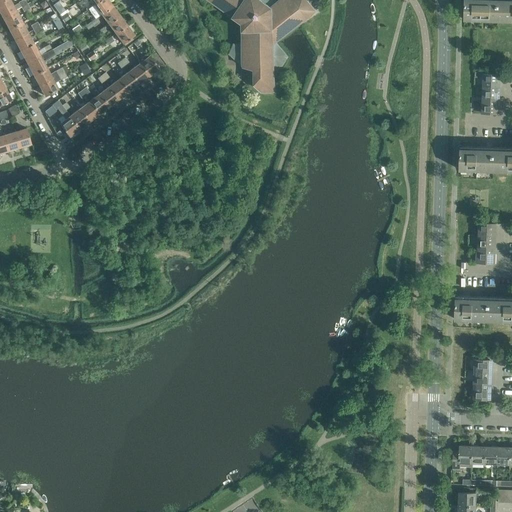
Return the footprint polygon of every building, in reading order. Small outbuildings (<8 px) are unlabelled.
[(28,4),(28,3),(25,0),(22,0),(19,2),(14,5),(11,0),(7,0),(0,4),(0,11),(3,17),(16,10),(21,7),(28,4)] [(102,14),(113,6),(108,0),(100,0),(95,4),(89,9),(96,18),(97,17),(98,17),(102,14)] [(260,0),(260,1),(258,0),(211,0),(243,22),(244,45),(235,45),(232,54),(245,65),(245,66),(258,66),(258,72),(255,76),(255,84),(259,87),(262,87),(262,91),(274,91),(273,65),(281,64),(286,56),(274,41),(313,9),(311,7),(305,0),(305,1),(304,0),(281,0),(277,4),(273,0),(260,0)] [(511,0),(465,0),(465,19),(511,20),(511,0)] [(30,2),(28,3),(28,4),(21,7),(24,12),(30,8),(30,7),(33,6),(30,2)] [(61,6),(56,10),(59,15),(64,11),(61,6)] [(109,24),(120,16),(113,6),(102,14),(109,24)] [(16,10),(3,17),(9,28),(22,21),(16,10)] [(71,18),(67,13),(61,18),(65,23),(71,18)] [(116,34),(128,25),(120,16),(109,24),(116,34)] [(57,17),(52,20),(58,29),(63,27),(57,17)] [(88,30),(100,21),(98,17),(97,17),(96,18),(86,26),(88,30)] [(22,21),(9,28),(15,39),(29,32),(22,21)] [(33,30),(40,26),(38,21),(31,25),(33,30)] [(79,24),(72,29),(75,33),(82,28),(79,24)] [(128,25),(116,34),(124,43),(135,35),(128,25)] [(101,35),(107,31),(104,26),(98,31),(101,35)] [(29,32),(15,39),(21,51),(35,43),(29,32)] [(108,45),(114,40),(111,36),(105,41),(108,45)] [(82,51),(88,48),(85,42),(78,46),(82,51)] [(38,50),(35,43),(21,51),(28,62),(52,49),(50,44),(38,50)] [(140,63),(150,76),(160,69),(142,45),(137,48),(145,59),(140,63)] [(55,54),(61,50),(58,46),(52,49),(46,52),(41,55),(28,62),(34,73),(47,66),(45,62),(55,54)] [(90,61),(97,56),(93,50),(86,55),(90,61)] [(121,60),(126,66),(130,62),(126,57),(121,60)] [(126,66),(121,60),(117,63),(122,69),(126,66)] [(150,76),(140,63),(130,71),(140,84),(150,76)] [(86,64),(79,67),(84,76),(91,72),(86,64)] [(68,69),(66,65),(62,67),(56,71),(51,74),(47,66),(34,73),(40,84),(64,71),(68,69)] [(102,75),(106,80),(110,77),(106,72),(105,72),(101,67),(98,69),(102,74),(102,75)] [(64,71),(40,84),(46,96),(59,88),(56,82),(61,79),(61,80),(67,76),(64,71)] [(140,84),(130,71),(120,78),(130,91),(140,84)] [(482,86),(501,86),(501,73),(483,73),(482,86)] [(106,80),(102,75),(98,78),(102,84),(106,80)] [(130,91),(120,78),(110,86),(120,99),(130,91)] [(120,99),(110,86),(100,93),(110,106),(120,99)] [(482,98),(500,98),(501,86),(482,86),(482,98)] [(82,90),(86,96),(90,93),(86,87),(82,90)] [(0,106),(12,100),(6,89),(0,92),(0,106)] [(86,96),(82,90),(78,93),(82,99),(86,96)] [(110,106),(100,93),(91,101),(100,114),(110,106)] [(500,98),(482,98),(481,113),(500,114),(500,98)] [(100,114),(91,101),(81,108),(90,122),(100,114)] [(62,105),(67,111),(71,108),(66,102),(62,105)] [(13,116),(19,113),(15,105),(8,108),(13,116)] [(63,114),(67,111),(62,105),(58,108),(63,114)] [(90,122),(81,108),(71,116),(81,129),(90,122)] [(0,111),(0,119),(8,117),(6,110),(0,111)] [(71,137),(81,129),(71,116),(61,124),(71,137)] [(15,132),(20,147),(31,144),(27,129),(15,132)] [(20,147),(15,132),(4,135),(8,151),(20,147)] [(0,153),(8,151),(4,135),(0,136),(0,153)] [(461,148),(460,169),(470,170),(489,170),(494,171),(502,171),(511,171),(511,149),(495,149),(461,148)] [(478,236),(497,236),(497,223),(478,222),(478,236)] [(497,236),(478,236),(477,247),(496,248),(497,236)] [(496,248),(477,247),(477,263),(496,264),(496,248)] [(511,299),(456,298),(455,319),(464,319),(480,320),(487,320),(496,320),(511,321),(511,320),(511,299)] [(474,371),(493,372),(493,359),(474,358),(474,371)] [(493,372),(474,371),(473,384),(492,384),(493,372)] [(492,384),(473,384),(473,399),(492,400),(492,384)] [(473,463),(473,446),(461,446),(461,451),(454,451),(453,469),(461,469),(461,467),(472,467),(473,463)] [(485,464),(486,446),(473,446),(473,463),(485,464)] [(486,446),(485,464),(498,464),(499,447),(486,446)] [(511,465),(511,447),(499,447),(498,464),(511,465)] [(459,505),(476,505),(477,493),(459,492),(459,505)]
